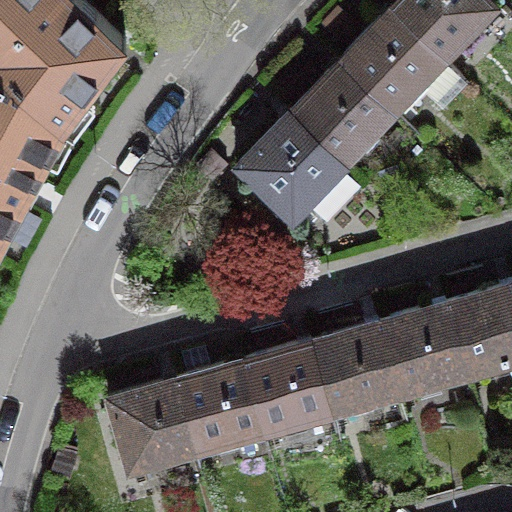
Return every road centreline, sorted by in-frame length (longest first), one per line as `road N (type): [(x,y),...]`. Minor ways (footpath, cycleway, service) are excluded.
road 1 (residential): [(511,231),(167,327),(112,330),(65,320)]
road 2 (residential): [(65,320),(121,208),(192,99),(272,0)]
road 3 (residential): [(5,511),(27,419),(65,320)]
